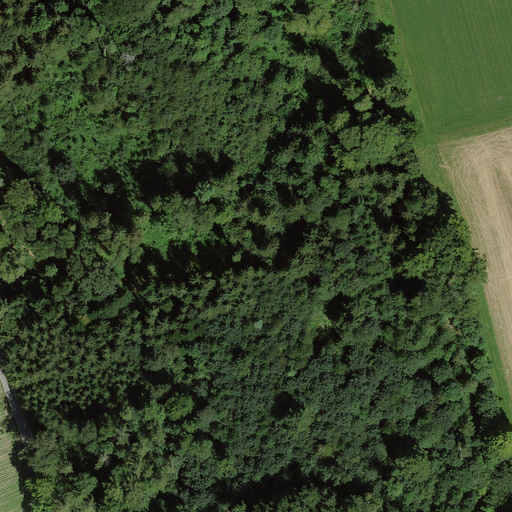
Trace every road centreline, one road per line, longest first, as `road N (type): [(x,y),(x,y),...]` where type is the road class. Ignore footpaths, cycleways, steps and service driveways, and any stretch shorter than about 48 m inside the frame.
road 1 (track): [(431,511),(402,350),(358,268),(289,0)]
road 2 (unclassified): [(52,511),(0,365)]
